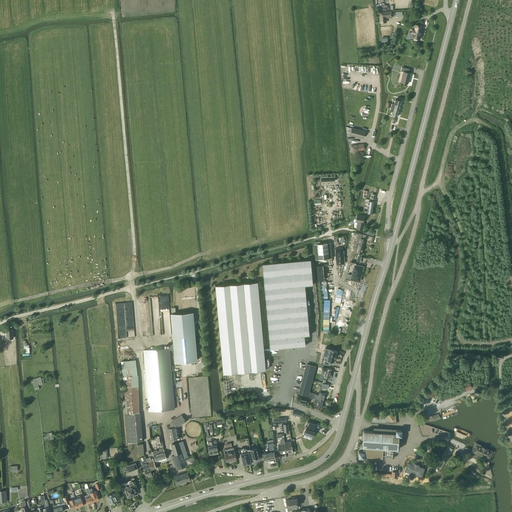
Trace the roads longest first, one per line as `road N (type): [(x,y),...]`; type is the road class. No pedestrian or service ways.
road 1 (track): [(0,323),(342,228),(358,232)]
road 2 (track): [(113,13),(135,302)]
road 3 (tertiary): [(393,242),(451,17)]
road 4 (residential): [(214,493),(270,493),(341,461),(358,426),(354,375)]
road 5 (track): [(0,308),(205,253)]
road 6 (residential): [(422,71),(388,199),(389,240)]
road 7 (tertiary): [(214,493),(315,466),(329,454),(344,416)]
